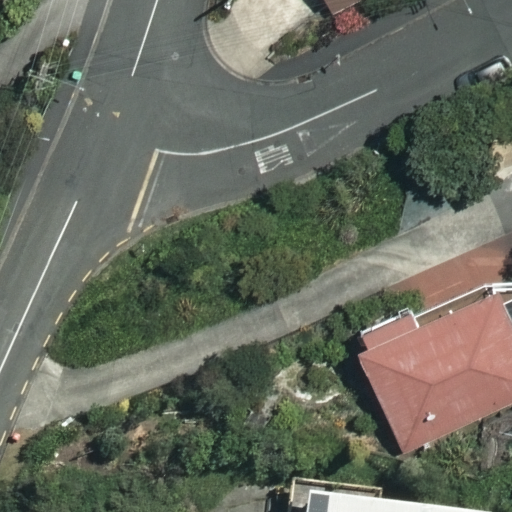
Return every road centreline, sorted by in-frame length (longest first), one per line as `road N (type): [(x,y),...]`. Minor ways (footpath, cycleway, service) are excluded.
road 1 (residential): [(511,18),(251,142),(162,152),(109,126)]
road 2 (residential): [(109,126),(0,369)]
road 3 (residential): [(155,0),(109,126)]
